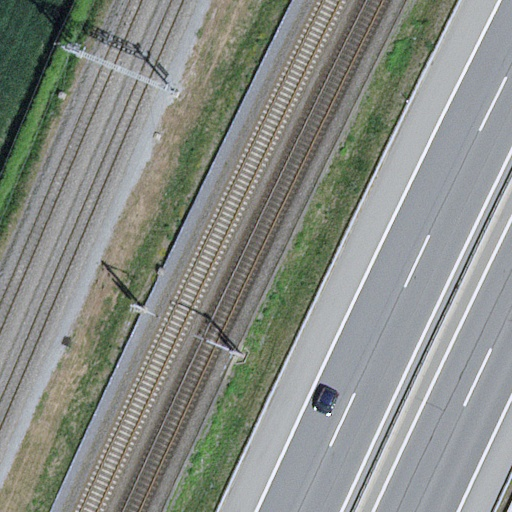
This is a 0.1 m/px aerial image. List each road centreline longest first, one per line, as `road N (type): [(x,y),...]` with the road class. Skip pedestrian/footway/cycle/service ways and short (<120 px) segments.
road 1 (motorway): [(511,70),(301,511)]
road 2 (motorway): [(416,511),(511,305)]
